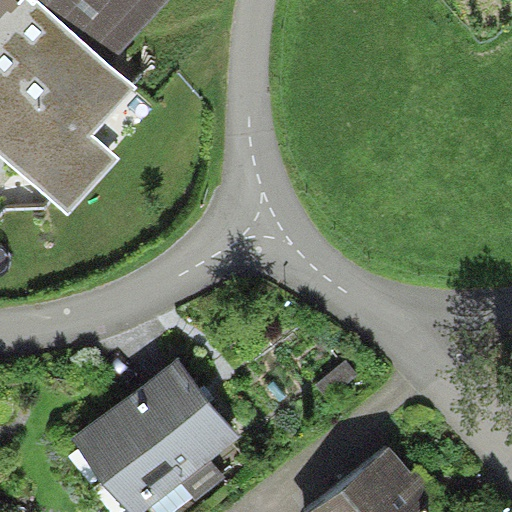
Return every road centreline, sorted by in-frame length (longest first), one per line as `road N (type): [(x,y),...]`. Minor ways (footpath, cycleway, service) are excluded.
road 1 (residential): [(268,226),(323,282),(511,437)]
road 2 (residential): [(0,335),(108,312),(188,279),(268,226)]
road 3 (residential): [(252,0),(239,106),(248,169),(268,226)]
